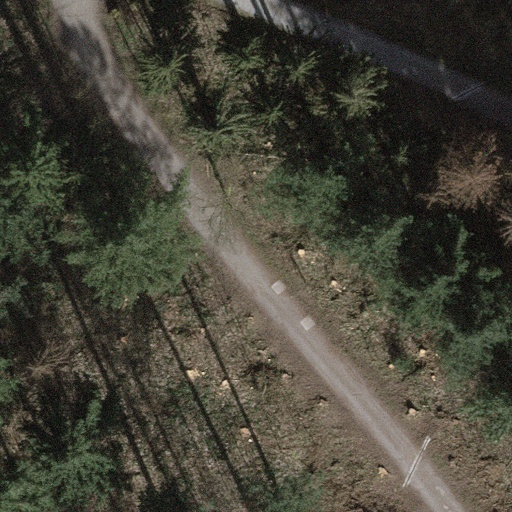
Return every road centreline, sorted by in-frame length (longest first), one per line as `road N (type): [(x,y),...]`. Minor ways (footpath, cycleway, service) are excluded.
road 1 (track): [(69,0),(106,83),(327,352),(446,511)]
road 2 (track): [(252,0),(511,111)]
